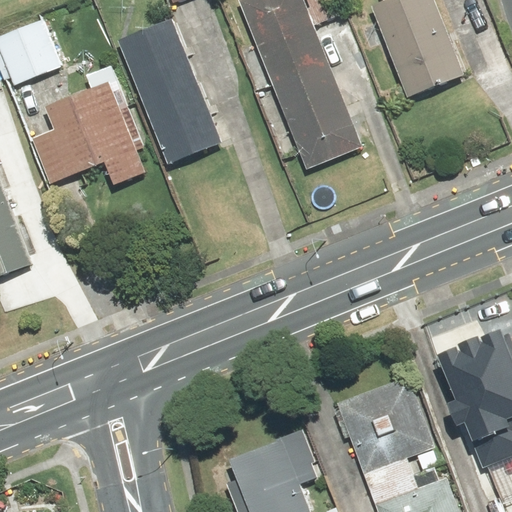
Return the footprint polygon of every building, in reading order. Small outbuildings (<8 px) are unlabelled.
[(161,0),(165,8),(185,0),(161,0)] [(241,0),(240,1),(310,174),(368,150),(319,27),(345,17),(338,0),(241,0)] [(385,0),(387,4),(375,8),(410,99),(466,78),(435,0),(385,0)] [(177,21),(121,42),(169,168),(224,147),(177,21)] [(45,23),(0,40),(0,46),(17,89),(64,70),(45,23)] [(58,133),(35,141),(53,188),(109,167),(117,189),(148,177),(140,154),(147,151),(129,102),(121,105),(114,85),(49,109),(58,133)] [(0,170),(0,278),(37,264),(0,170)] [(511,356),(452,377),(493,495),(511,488),(511,356)] [(414,377),(341,403),(380,511),(462,511),(450,478),(440,481),(429,451),(439,448),(414,377)] [(313,511),(304,485),(323,478),(306,433),(232,460),(239,480),(229,484),(240,511),(313,511)]
